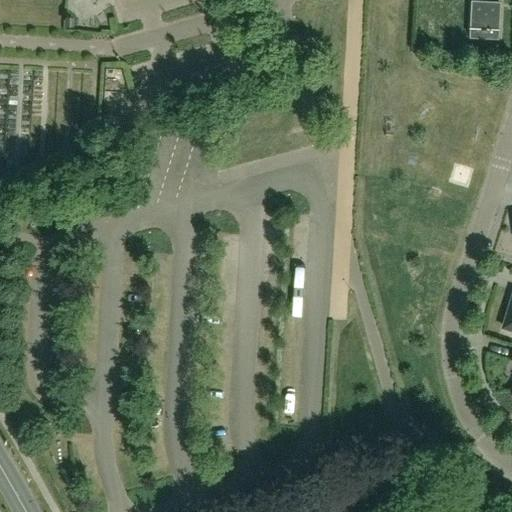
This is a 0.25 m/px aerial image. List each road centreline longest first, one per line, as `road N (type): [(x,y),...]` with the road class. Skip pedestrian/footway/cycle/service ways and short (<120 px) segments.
road 1 (residential): [(511,464),(463,408),(450,348),(511,131)]
road 2 (residential): [(115,48),(273,0)]
